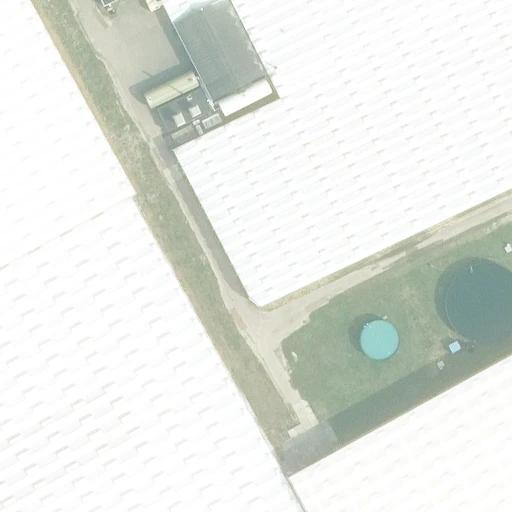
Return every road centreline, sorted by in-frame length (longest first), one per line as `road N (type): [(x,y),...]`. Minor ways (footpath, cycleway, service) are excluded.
road 1 (unclassified): [(253,328),(82,0)]
road 2 (unclassified): [(253,328),(511,203)]
